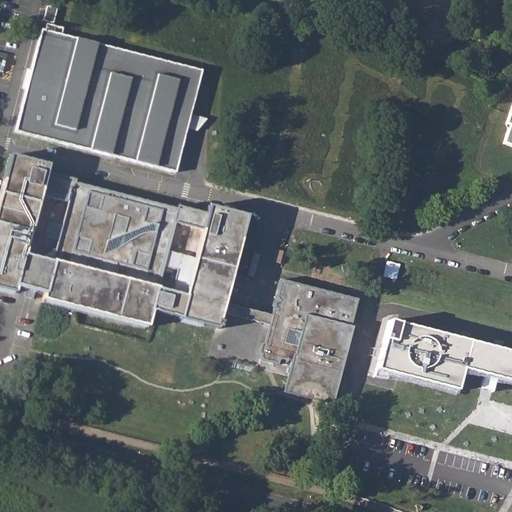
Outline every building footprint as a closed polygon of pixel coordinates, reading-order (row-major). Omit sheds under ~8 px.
[(41,29),(15,130),(174,172),(201,71),(41,29)] [(0,51),(0,71),(3,72),(8,54),(0,51)] [(511,104),(506,123),(509,124),(503,142),(511,144),(511,104)] [(68,188),(70,182),(70,181),(42,173),(43,166),(7,157),(0,185),(0,287),(11,290),(13,284),(37,290),(41,291),(40,297),(144,324),(148,310),(212,326),(213,327),(214,324),(216,324),(217,320),(215,319),(217,311),(265,323),(261,342),(259,343),(257,345),(257,348),(256,350),(257,352),(258,354),(257,357),(259,358),(259,359),(274,363),(275,360),(277,359),(278,358),(288,360),(284,377),(285,377),(330,388),(352,299),(276,280),(274,291),(273,294),(272,296),(273,298),(275,300),(274,300),(272,301),(271,302),(270,304),(270,306),(271,307),(272,309),(272,310),(269,309),(267,316),(219,304),(241,217),(205,207),(203,213),(201,222),(143,207),(68,188)] [(511,349),(388,320),(377,367),(393,371),(459,387),(463,370),(489,377),(511,382),(511,349)] [(368,387),(360,423),(377,426),(379,418),(395,422),(401,394),(368,387)] [(343,474),(338,488),(344,490),(349,476),(343,474)]
